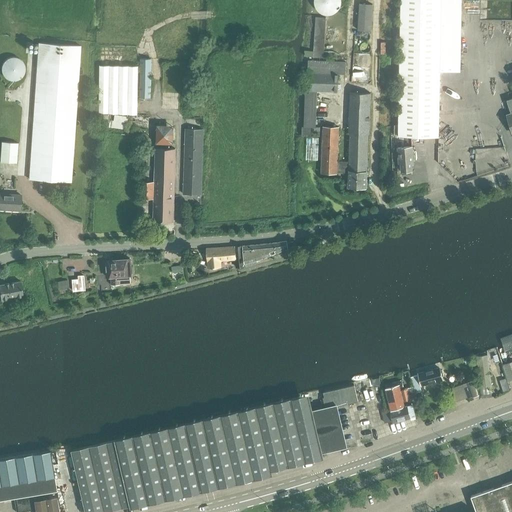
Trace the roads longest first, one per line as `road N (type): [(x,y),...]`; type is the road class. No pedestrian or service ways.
road 1 (tertiary): [(0,261),(312,233),(511,175)]
road 2 (primary): [(204,511),(344,471)]
road 3 (unclassified): [(201,498),(340,458)]
